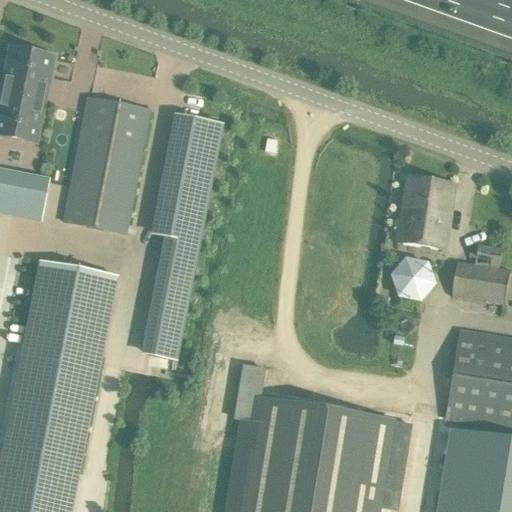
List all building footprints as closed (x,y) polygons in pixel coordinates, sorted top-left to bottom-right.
[(10,50),(0,98),(0,138),(36,145),(53,59),(10,50)] [(150,113),(87,101),(63,224),(126,236),(150,113)] [(183,119),(160,238),(199,246),(223,127),(183,119)] [(0,211),(42,220),(48,184),(0,174),(0,211)] [(396,245),(445,252),(454,188),(407,181),(396,245)] [(498,271),(501,251),(478,247),(474,267),(457,264),(451,298),(504,307),(510,273),(498,271)] [(398,298),(420,302),(434,286),(427,265),(405,261),(391,278),(398,298)] [(39,264),(0,460),(0,511),(71,511),(117,279),(39,264)] [(149,357),(176,363),(184,323),(157,318),(149,357)] [(446,422),(511,432),(511,340),(460,332),(446,422)] [(240,511),(375,511),(379,489),(400,493),(411,428),(390,424),(259,402),(240,511)] [(511,511),(511,440),(457,432),(444,511),(511,511)]
